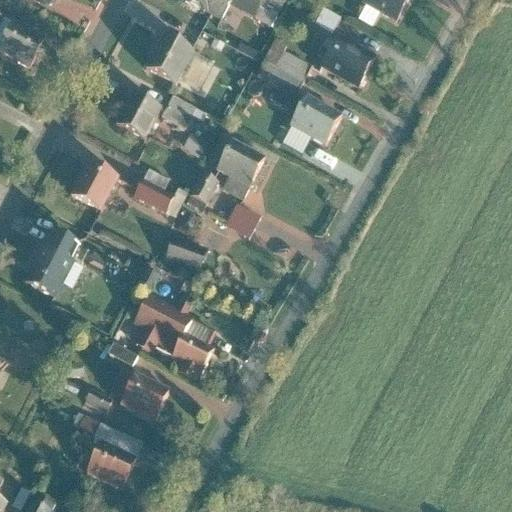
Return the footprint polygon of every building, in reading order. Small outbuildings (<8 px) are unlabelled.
[(182,0),(181,4),(202,15),(203,13),(216,19),(225,0),(182,0)] [(263,0),(232,0),(232,1),(257,13),(263,0)] [(284,0),(263,0),(257,13),(274,22),(284,0)] [(362,0),(360,4),(395,23),(406,0),(362,0)] [(11,28),(0,50),(0,57),(32,72),(45,44),(11,28)] [(162,44),(146,79),(176,92),(192,57),(162,44)] [(286,50),(273,44),(262,65),(264,67),(257,80),(294,99),(308,71),(282,57),(286,50)] [(336,44),(322,69),(358,89),(372,64),(336,44)] [(206,49),(197,66),(224,78),(232,61),(206,49)] [(133,99),(119,129),(145,141),(159,112),(133,99)] [(304,102),(288,129),(325,150),(340,123),(304,102)] [(171,103),(163,121),(190,134),(198,117),(171,103)] [(192,136),(186,150),(204,158),(210,145),(192,136)] [(263,161),(231,145),(214,178),(246,194),(263,161)] [(87,168),(72,200),(102,215),(118,183),(87,168)] [(216,188),(199,180),(189,201),(205,209),(216,188)] [(142,186),(133,201),(162,216),(171,200),(142,186)] [(259,220),(235,207),(222,232),(246,244),(259,220)] [(47,236),(23,285),(57,301),(81,253),(47,236)] [(172,244),(165,261),(197,275),(205,259),(172,244)] [(92,254),(84,268),(102,277),(109,263),(92,254)] [(158,281),(146,275),(137,292),(150,298),(158,281)] [(145,301),(132,330),(141,334),(134,350),(152,358),(155,353),(171,360),(169,364),(177,368),(173,377),(195,387),(211,354),(208,352),(214,338),(190,327),(192,322),(186,319),(193,303),(179,296),(171,313),(145,301)] [(131,371),(137,361),(112,347),(106,357),(131,371)] [(66,370),(67,383),(83,382),(83,369),(66,370)] [(134,380),(120,412),(155,427),(169,394),(134,380)] [(92,398),(87,408),(104,417),(110,407),(92,398)] [(79,417),(73,432),(90,439),(97,425),(79,417)] [(97,447),(85,476),(122,492),(134,463),(97,447)] [(20,490),(10,511),(13,511),(21,511),(30,495),(20,490)]
